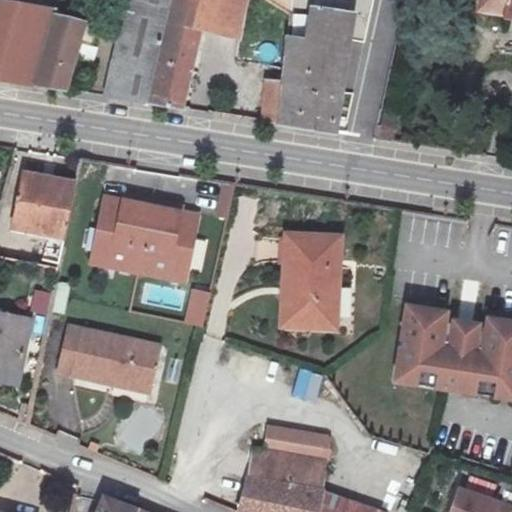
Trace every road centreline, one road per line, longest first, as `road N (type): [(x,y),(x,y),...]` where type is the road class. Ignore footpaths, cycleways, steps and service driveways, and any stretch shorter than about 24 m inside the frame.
road 1 (secondary): [(0,112),(356,167)]
road 2 (unknown): [(194,506),(251,421),(282,406),(334,416),(351,430),(370,469)]
road 3 (unclassified): [(208,511),(0,434)]
road 4 (residential): [(356,167),(391,0)]
road 5 (secondary): [(356,167),(511,193)]
